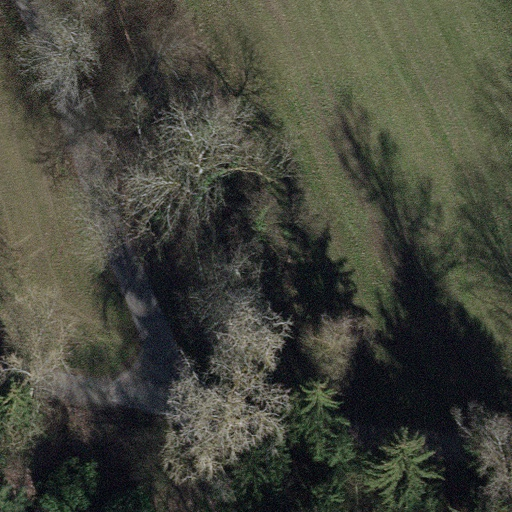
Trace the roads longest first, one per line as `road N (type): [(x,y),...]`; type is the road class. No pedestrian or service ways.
road 1 (track): [(34,0),(188,404),(511,460)]
road 2 (track): [(0,369),(188,404),(245,511)]
